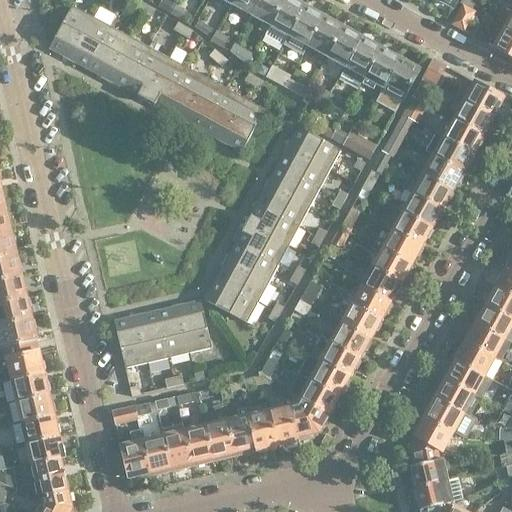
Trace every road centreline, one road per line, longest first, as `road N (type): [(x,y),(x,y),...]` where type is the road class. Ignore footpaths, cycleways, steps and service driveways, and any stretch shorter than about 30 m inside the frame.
road 1 (residential): [(116,511),(0,18)]
road 2 (residential): [(511,169),(355,456),(305,490)]
road 3 (residential): [(511,80),(365,0)]
